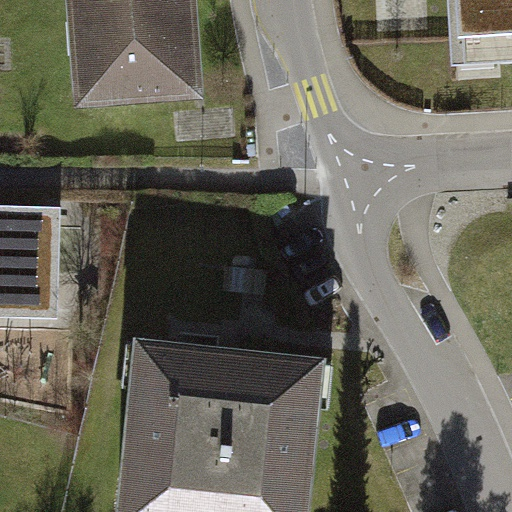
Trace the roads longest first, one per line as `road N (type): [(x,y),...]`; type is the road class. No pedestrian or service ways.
road 1 (residential): [(336,164),(494,511)]
road 2 (residential): [(336,164),(511,149)]
road 3 (residential): [(290,0),(310,94),(336,164)]
